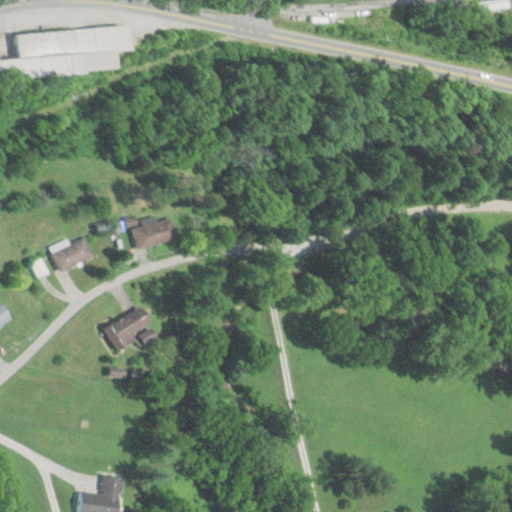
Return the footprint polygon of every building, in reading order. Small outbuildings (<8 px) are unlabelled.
[(0,98),(0,99),(0,95),(0,83),(120,71),(118,53),(135,51),(132,27),(23,37),(25,60),(3,62),(0,36),(0,98)] [(137,250),(177,239),(171,217),(132,228),(137,250)] [(50,250),(59,272),(92,257),(84,237),(59,248),(58,246),(50,250)] [(0,327),(12,319),(0,300),(0,327)] [(103,329),(117,351),(155,328),(141,306),(103,329)] [(121,511),(123,476),(102,475),(101,492),(79,491),(77,511),(121,511)]
